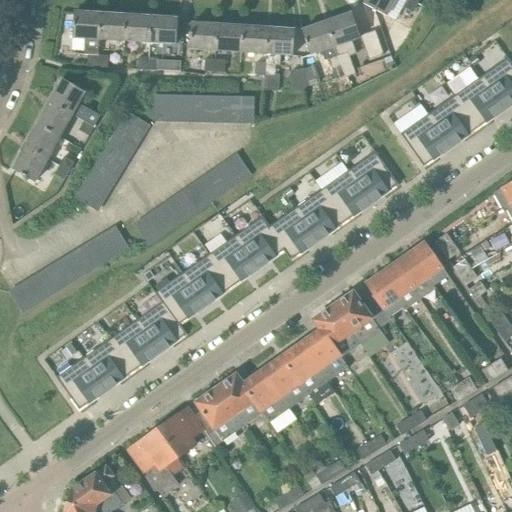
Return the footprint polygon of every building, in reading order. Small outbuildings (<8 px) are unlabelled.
[(395,0),(367,0),(365,4),(387,16),(395,0)] [(419,4),(412,0),(405,0),(403,6),(415,12),(419,4)] [(98,67),(98,56),(100,40),(101,15),(76,13),(74,39),(86,40),(85,55),(87,55),(87,67),(98,67)] [(353,14),(327,23),(346,77),(355,74),(349,57),(357,54),(353,41),(362,38),(353,14)] [(125,42),(127,16),(101,15),(100,40),(125,42)] [(150,43),(152,18),(127,16),(125,42),(150,43)] [(152,18),(150,43),(176,45),(178,19),(152,18)] [(346,77),(327,23),(303,32),(311,56),(322,52),(325,61),(329,60),(336,80),(346,77)] [(218,51),(219,26),(193,24),(192,50),(218,51)] [(243,53),(244,27),(219,26),(218,51),(243,53)] [(265,76),(268,29),(244,27),(243,53),(253,53),(252,64),(256,65),(255,75),(265,76)] [(295,30),(268,29),(265,76),(264,90),(279,91),(280,76),(275,75),(276,66),(280,66),(280,55),(294,56),(295,30)] [(378,33),(362,38),(369,59),(385,53),(378,33)] [(98,56),(98,67),(108,68),(108,56),(98,56)] [(474,68),(481,63),(476,57),(470,62),(474,68)] [(138,69),(149,70),(149,59),(138,59),(138,69)] [(149,59),(149,70),(158,71),(158,60),(149,59)] [(511,64),(508,59),(507,59),(481,78),(504,111),(511,104),(511,64)] [(205,72),(215,72),(215,61),(205,61),(205,72)] [(215,61),(215,72),(225,73),(225,62),(215,61)] [(171,62),(170,72),(181,72),(181,62),(171,62)] [(315,66),(303,70),(306,88),(320,82),(315,66)] [(306,88),(303,70),(289,72),(291,91),(306,88)] [(481,78),(454,97),(477,129),(504,111),(481,78)] [(63,80),(50,103),(73,116),(86,93),(63,80)] [(168,122),(168,97),(155,97),(155,121),(168,122)] [(168,122),(180,122),(180,98),(168,97),(168,122)] [(454,97),(428,115),(451,148),(477,129),(454,97)] [(180,98),(180,122),(192,122),(192,98),(180,98)] [(192,98),(192,122),(204,122),(204,98),(192,98)] [(204,98),(204,122),(215,122),(216,98),(204,98)] [(216,98),(215,122),(228,123),(228,99),(216,98)] [(228,99),(228,123),(239,123),(240,99),(228,99)] [(240,99),(239,123),(253,123),(253,99),(240,99)] [(73,116),(50,103),(38,125),(61,138),(73,116)] [(121,126),(142,139),(149,127),(128,115),(121,126)] [(428,115),(401,134),(424,167),(451,148),(428,115)] [(95,128),(84,122),(79,131),(90,137),(95,128)] [(61,138),(38,125),(26,147),(49,160),(61,138)] [(136,149),(142,139),(121,126),(115,136),(136,149)] [(136,149),(115,136),(109,147),(129,159),(136,149)] [(65,181),(70,172),(60,166),(59,167),(48,161),(49,160),(26,147),(13,170),(36,183),(42,172),(53,178),(55,175),(65,181)] [(129,159),(109,147),(103,157),(123,169),(129,159)] [(345,161),(349,158),(344,150),(339,153),(345,161)] [(375,153),(348,172),(371,204),(398,185),(375,153)] [(226,163),(240,184),(251,176),(237,156),(226,163)] [(123,169),(103,157),(97,167),(117,179),(123,169)] [(64,158),(60,166),(70,172),(75,164),(64,158)] [(216,170),(230,191),(240,184),(226,163),(216,170)] [(117,179),(97,167),(90,177),(111,190),(117,179)] [(206,177),(220,197),(230,191),(216,170),(206,177)] [(348,172),(322,190),(345,223),(371,204),(348,172)] [(111,190),(90,177),(84,188),(105,200),(111,190)] [(196,184),(210,204),(220,197),(206,177),(196,184)] [(511,206),(511,183),(493,194),(503,212),(506,210),(511,206)] [(186,191),(200,211),(210,204),(196,184),(186,191)] [(105,200),(84,188),(77,198),(98,211),(105,200)] [(294,195),(290,189),(284,193),(288,199),(294,195)] [(295,209),(318,242),(345,223),(322,190),(295,209)] [(177,197),(191,218),(200,211),(186,191),(177,197)] [(166,204),(180,224),(191,218),(177,197),(166,204)] [(157,211),(171,231),(180,224),(166,204),(157,211)] [(295,209),(270,227),(270,228),(269,228),(285,251),(284,251),(285,253),(291,261),(318,242),(295,209)] [(157,211),(147,218),(161,238),(171,231),(157,211)] [(161,238),(147,218),(136,225),(150,245),(161,238)] [(270,228),(270,227),(263,218),(235,237),(258,269),(284,251),(285,251),(269,228),(270,228)] [(104,235),(117,256),(128,249),(115,229),(104,235)] [(94,242),(106,262),(117,256),(104,235),(94,242)] [(435,243),(440,250),(451,242),(447,235),(435,243)] [(235,237),(209,255),(232,288),(258,269),(235,237)] [(83,248),(96,269),(106,262),(94,242),(83,248)] [(451,242),(440,250),(448,261),(459,253),(451,242)] [(425,243),(411,253),(435,286),(448,277),(425,243)] [(481,245),(470,251),(474,258),(485,252),(481,245)] [(73,254),(86,275),(96,269),(83,248),(73,254)] [(436,288),(435,286),(411,253),(396,264),(420,299),(436,288)] [(63,261),(76,281),(86,275),(73,254),(63,261)] [(206,307),(232,288),(209,255),(182,274),(206,307)] [(53,267),(65,287),(76,281),(63,261),(53,267)] [(458,276),(470,268),(465,261),(453,269),(458,276)] [(380,274),(403,307),(405,310),(420,299),(396,264),(380,274)] [(42,273),(55,294),(65,287),(53,267),(42,273)] [(470,268),(458,276),(466,287),(477,279),(470,268)] [(144,276),(148,281),(154,277),(150,272),(144,276)] [(32,279),(45,300),(55,294),(42,273),(32,279)] [(180,325),(206,307),(182,274),(155,293),(162,303),(163,303),(179,325),(180,325)] [(403,307),(380,274),(365,285),(372,293),(389,317),(403,307)] [(32,279),(22,286),(34,306),(45,300),(32,279)] [(475,300),(487,292),(480,283),(469,291),(475,300)] [(34,306),(22,286),(11,292),(24,313),(34,306)] [(333,307),(360,345),(380,331),(379,329),(391,320),(389,317),(372,293),(360,302),(354,293),(333,307)] [(162,303),(136,321),(159,354),(187,335),(181,327),(180,325),(179,325),(163,303),(162,303)] [(340,359),(342,358),(360,345),(333,307),(313,321),(320,331),(340,359)] [(499,334),(510,326),(504,317),(492,325),(499,334)] [(136,321),(110,340),(133,373),(159,354),(136,321)] [(511,337),(511,328),(510,326),(499,334),(505,343),(511,337)] [(301,345),(328,383),(349,368),(342,358),(340,359),(320,331),(301,345)] [(106,391),(133,373),(110,340),(83,359),(106,391)] [(73,345),(62,352),(67,359),(78,352),(73,345)] [(282,359),(309,397),(328,383),(301,345),(282,359)] [(56,378),(79,410),(106,391),(83,359),(56,378)] [(262,372),(289,411),(309,397),(282,359),(262,372)] [(501,360),(492,365),(499,377),(508,372),(501,360)] [(499,377),(492,365),(482,371),(490,383),(499,377)] [(264,414),(263,414),(270,424),(289,411),(262,372),(244,385),(264,414)] [(243,428),(263,414),(264,414),(244,385),(243,386),(237,376),(216,390),(243,428)] [(511,377),(503,383),(510,395),(511,393),(511,377)] [(469,379),(460,385),(467,397),(477,391),(469,379)] [(510,395),(503,383),(494,389),(501,401),(510,395)] [(467,397),(460,385),(451,390),(458,402),(467,397)] [(194,418),(207,438),(215,448),(243,428),(216,390),(196,404),(202,412),(194,418)] [(473,402),(480,413),(489,408),(482,396),(473,402)] [(480,413),(473,402),(464,407),(471,419),(480,413)] [(158,431),(177,459),(207,438),(194,418),(188,410),(158,431)] [(421,412),(409,420),(414,429),(426,422),(421,412)] [(450,432),(459,426),(452,414),(443,420),(450,432)] [(414,429),(409,420),(396,427),(402,437),(414,429)] [(475,429),(488,456),(497,452),(484,425),(475,429)] [(177,459),(158,431),(129,452),(144,473),(162,498),(179,486),(169,471),(167,473),(164,468),(177,459)] [(411,439),(417,448),(429,441),(424,432),(411,439)] [(381,437),(369,444),(375,454),(387,446),(381,437)] [(417,448),(411,439),(399,446),(405,456),(417,448)] [(375,454),(369,444),(357,452),(363,461),(375,454)] [(378,459),(384,469),(396,461),(390,452),(378,459)] [(384,469),(378,459),(366,467),(372,476),(384,469)] [(314,465),(320,475),(326,470),(321,461),(314,465)] [(328,469),(334,479),(346,471),(340,462),(328,469)] [(70,504),(95,511),(123,511),(126,510),(123,506),(124,505),(115,492),(110,495),(103,485),(113,477),(106,467),(73,490),(70,504)] [(334,479),(328,469),(326,470),(320,475),(316,477),(322,486),(334,479)] [(354,474),(342,481),(348,490),(360,483),(354,474)] [(348,490),(342,481),(330,489),(336,498),(347,491),(348,490)] [(299,487),(287,495),(293,504),(305,496),(299,487)] [(353,501),(347,491),(336,498),(342,507),(353,501)] [(235,511),(248,511),(253,509),(244,494),(230,503),(235,511)] [(293,504),(287,495),(275,502),(281,511),(293,504)] [(307,503),(313,511),(325,505),(319,495),(307,503)] [(312,511),(313,511),(307,503),(295,510),(296,511),(312,511)]
